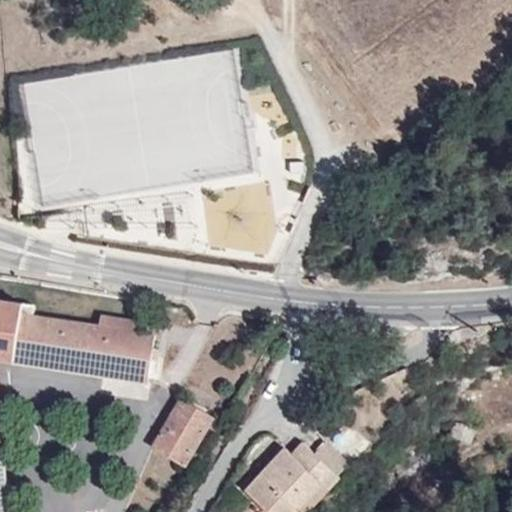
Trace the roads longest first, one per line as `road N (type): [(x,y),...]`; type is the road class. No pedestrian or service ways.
road 1 (tertiary): [(0,242),(66,262),(296,300)]
road 2 (residential): [(281,403),(417,350),(433,307)]
road 3 (tertiary): [(296,300),(433,307)]
road 4 (residential): [(199,511),(257,423),(281,403)]
